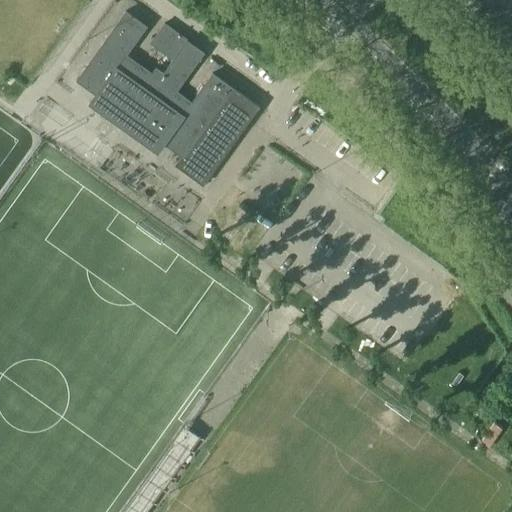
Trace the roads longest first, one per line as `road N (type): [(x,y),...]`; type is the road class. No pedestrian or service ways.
road 1 (secondary): [(326,0),(511,206)]
road 2 (secondary): [(511,122),(389,0)]
